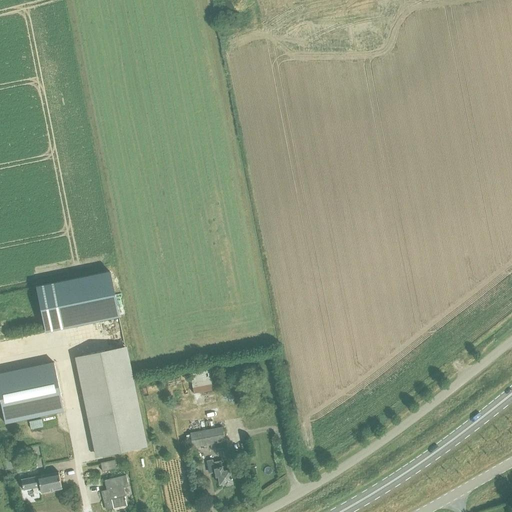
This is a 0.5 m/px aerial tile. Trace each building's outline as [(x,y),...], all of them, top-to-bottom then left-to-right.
[(120,318),(110,273),(37,288),(47,333),(71,328),(120,318)] [(126,348),(77,358),(97,456),(146,446),(126,348)] [(62,394),(55,363),(0,373),(0,391),(6,424),(65,412),(62,394)] [(194,394),(215,390),(211,371),(190,375),(194,394)] [(41,419),(30,422),(31,429),(43,427),(41,419)] [(192,439),(194,448),(226,442),(223,427),(191,433),(191,434),(192,437),(192,439)] [(103,472),(117,469),(115,460),(101,463),(103,472)] [(220,485),(232,483),(229,466),(221,467),(220,461),(213,463),(216,478),(218,477),(220,485)] [(41,493),(61,489),(58,473),(22,479),(24,491),(40,488),(41,493)] [(102,492),(104,499),(106,498),(107,501),(105,501),(107,510),(128,505),(123,487),(129,486),(129,487),(129,486),(127,475),(105,480),(107,489),(109,488),(109,490),(102,492)]
